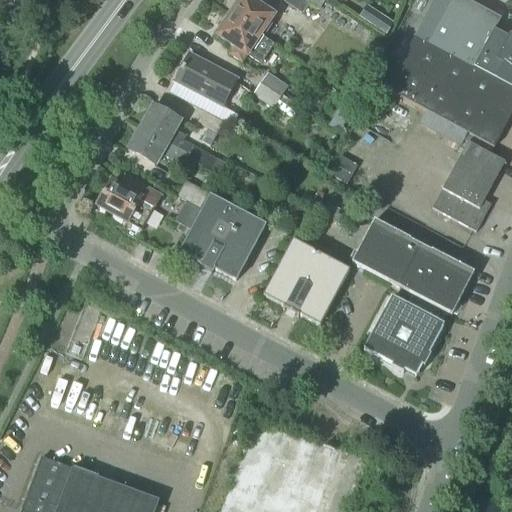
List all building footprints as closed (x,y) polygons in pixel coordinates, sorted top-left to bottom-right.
[(230,17),(229,18),(259,38),(273,18),(245,0),(241,0),(237,6),(233,7),(229,12),(230,17)] [(308,6),(299,0),(287,0),(284,5),(301,16),(308,6)] [(299,0),(308,6),(318,12),(325,2),(321,0),(299,0)] [(435,0),(414,39),(511,91),(511,38),(509,37),(507,40),(494,33),(500,22),(459,0),(435,0)] [(359,19),(389,39),(396,28),(366,9),(359,19)] [(216,38),(233,50),(229,57),(241,65),(246,57),(259,66),(272,47),(259,38),(229,18),(228,19),(224,20),(220,26),(221,30),(216,38)] [(511,114),(511,91),(414,39),(385,93),(449,127),(492,150),(493,151),(511,114)] [(174,85),(220,110),(236,81),(189,56),(174,85)] [(260,87),(280,100),(287,90),(267,77),(260,87)] [(272,112),(280,100),(260,87),(252,98),(272,112)] [(347,97),(327,128),(340,136),(360,104),(347,97)] [(189,159),(187,162),(217,179),(224,167),(183,144),(185,139),(174,133),(179,123),(153,109),(140,132),(189,159)] [(197,125),(217,136),(223,126),(203,114),(197,125)] [(488,157),(492,150),(449,127),(442,139),(460,148),(462,143),(467,146),(488,157)] [(184,167),(187,162),(189,159),(140,132),(127,154),(154,169),(160,157),(171,164),(173,161),(184,167)] [(431,211),(471,233),(475,235),(490,208),(484,203),(504,166),(488,157),(467,146),(431,211)] [(331,173),(345,183),(356,167),(342,157),(331,173)] [(96,209),(141,234),(160,199),(129,182),(123,192),(110,185),(102,199),(99,197),(95,205),(97,207),(96,209)] [(184,184),(176,199),(199,213),(208,197),(184,184)] [(209,200),(180,255),(201,266),(199,270),(201,271),(202,267),(212,272),(210,276),(211,276),(213,273),(235,284),(264,229),(209,200)] [(404,374),(415,380),(421,369),(423,370),(430,358),(428,356),(443,328),(440,326),(446,316),(451,319),(473,276),(430,254),(430,255),(409,243),(373,224),(351,266),(411,298),(406,308),(391,300),(363,352),(391,368),(390,370),(402,376),(404,374)] [(292,244),(263,299),(284,310),(283,311),(282,311),(282,312),(297,320),(298,319),(297,319),(298,318),(319,329),(348,274),(292,244)] [(154,511),(157,507),(158,504),(40,460),(21,511),(154,511)]
